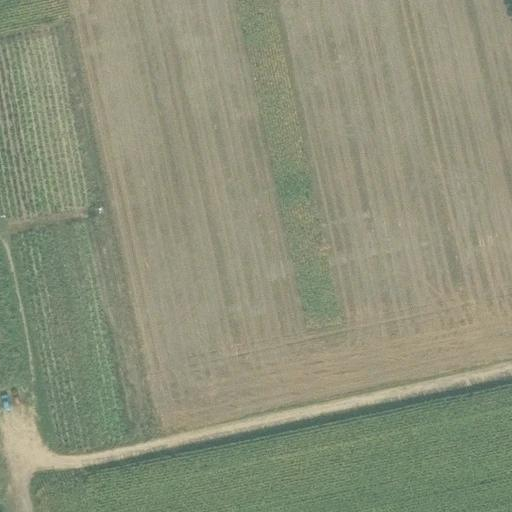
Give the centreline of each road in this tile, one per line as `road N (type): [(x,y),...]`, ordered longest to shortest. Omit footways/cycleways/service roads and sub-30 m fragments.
road 1 (track): [(24,466),(75,464),(511,370)]
road 2 (track): [(26,511),(20,492),(29,373),(0,233)]
